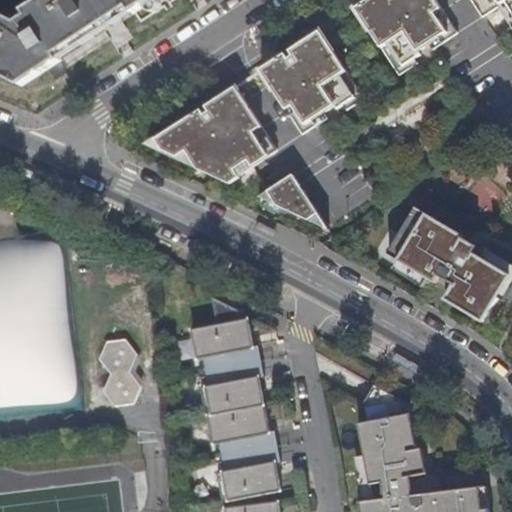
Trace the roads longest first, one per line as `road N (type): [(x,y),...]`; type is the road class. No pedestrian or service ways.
road 1 (residential): [(53,159),(271,263),(469,371),(511,414)]
road 2 (residential): [(272,0),(98,115),(53,159)]
